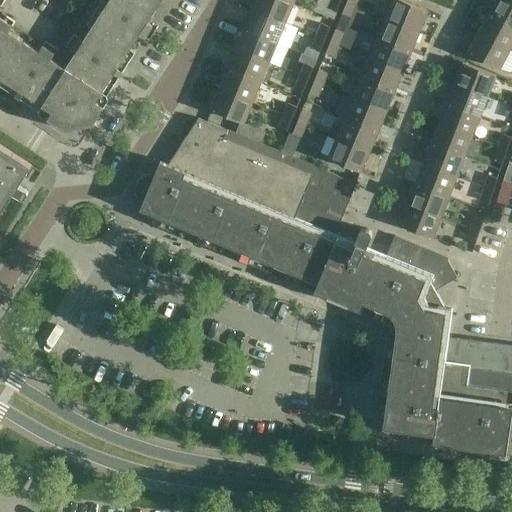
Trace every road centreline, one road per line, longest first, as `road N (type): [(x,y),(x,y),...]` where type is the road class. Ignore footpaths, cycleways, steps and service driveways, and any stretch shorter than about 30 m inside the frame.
road 1 (tertiary): [(511,505),(172,457),(85,425),(0,374)]
road 2 (tertiary): [(0,410),(151,476),(407,511)]
road 3 (residential): [(218,0),(181,88),(112,191),(83,194)]
road 4 (residential): [(377,190),(461,0)]
